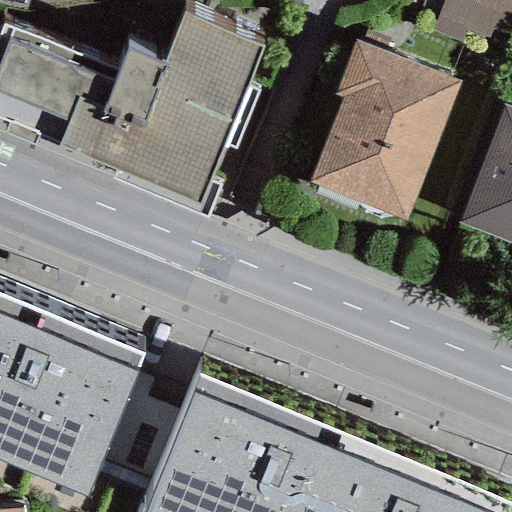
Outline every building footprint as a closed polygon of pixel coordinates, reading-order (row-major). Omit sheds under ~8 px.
[(511,0),(442,0),(430,31),(460,43),(465,30),(488,39),(492,28),(511,35),(511,0)] [(263,47),(183,15),(163,64),(126,49),(118,70),(4,24),(0,34),(0,119),(59,143),(58,146),(199,204),(263,47)] [(308,185),(405,222),(460,81),(355,40),(333,96),(342,99),(308,185)] [(511,108),(503,105),(456,224),(511,245),(511,108)] [(0,297),(0,462),(86,498),(144,356),(0,297)] [(509,511),(511,502),(196,374),(139,511),(509,511)]
